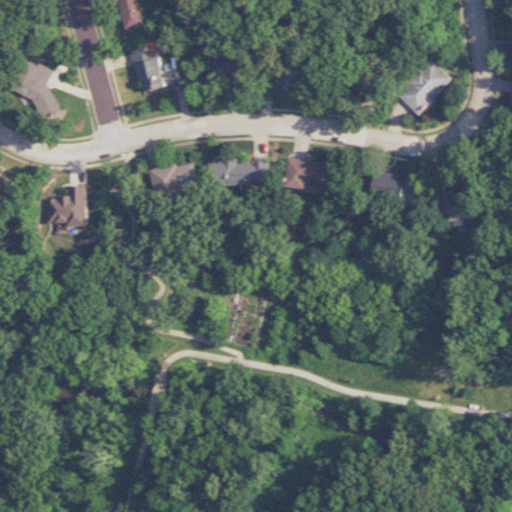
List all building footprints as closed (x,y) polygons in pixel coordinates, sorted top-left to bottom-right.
[(119,0),(125,30),(145,26),(139,0),(119,0)] [(166,88),(159,52),(150,53),(149,48),(133,51),(142,92),(166,88)] [(227,92),(243,92),(242,56),(209,58),(210,84),(227,83),(227,92)] [(286,89),(298,90),(298,83),(310,83),(311,60),(286,60),(286,89)] [(45,90),(54,72),(31,61),(13,95),(55,115),(63,99),(45,90)] [(419,116),(453,79),(434,61),(400,98),(419,116)] [(272,162),(244,163),(244,158),(215,158),(216,185),(272,183),(272,162)] [(338,163),(289,159),(287,188),(336,192),(338,163)] [(202,187),(197,162),(179,166),(179,163),(151,170),(157,197),(202,187)] [(0,194),(9,198),(16,181),(0,173),(0,194)] [(373,173),(373,196),(406,197),(406,174),(373,173)] [(88,225),(86,186),(68,187),(69,197),(45,199),(47,227),(88,225)] [(474,218),(471,191),(456,193),(456,188),(444,189),(447,221),(474,218)]
